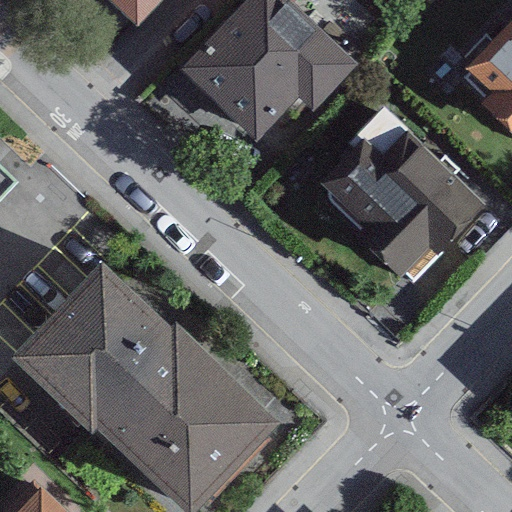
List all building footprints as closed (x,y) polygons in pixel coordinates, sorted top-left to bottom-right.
[(169,0),(97,0),(136,36),(169,0)] [(355,71),(278,0),(253,0),(179,80),(255,150),(298,105),(312,118),(355,71)] [(511,43),(464,77),(484,104),(476,108),(511,140),(511,43)] [(486,214),(387,117),(317,188),(416,285),(486,214)] [(0,210),(17,193),(0,178),(0,210)] [(170,339),(101,272),(10,366),(90,444),(96,438),(173,511),(203,511),(281,432),(177,331),(170,339)] [(57,511),(40,496),(24,511),(57,511)]
